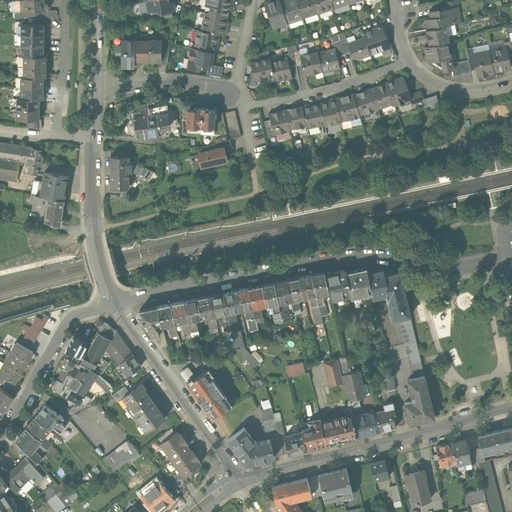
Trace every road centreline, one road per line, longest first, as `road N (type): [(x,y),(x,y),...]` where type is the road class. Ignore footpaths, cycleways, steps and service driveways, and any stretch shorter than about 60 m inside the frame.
road 1 (residential): [(510,262),(445,268),(363,253),(306,259),(113,304)]
road 2 (tertiary): [(240,479),(511,412)]
road 3 (tertiary): [(240,479),(113,304)]
road 4 (residential): [(0,438),(64,326),(113,304)]
road 5 (tertiary): [(113,304),(92,231),(92,139)]
road 6 (residential): [(55,137),(63,0)]
road 7 (residential): [(94,89),(195,84),(227,94)]
